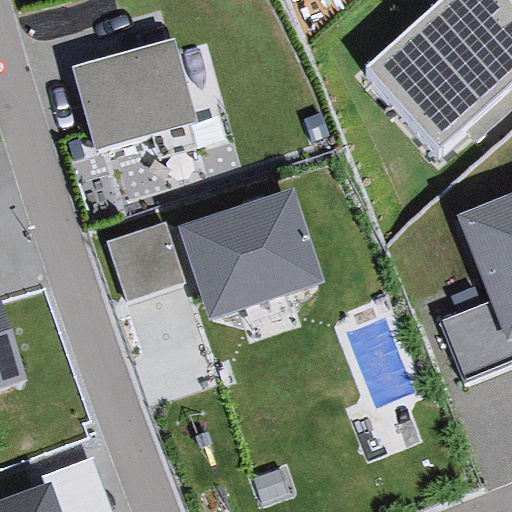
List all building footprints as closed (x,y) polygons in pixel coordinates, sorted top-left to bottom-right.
[(511,0),(453,0),(367,78),(441,159),(467,136),(478,148),(511,117),(511,0)] [(176,48),(73,75),(96,161),(199,133),(176,48)] [(326,292),(296,199),(180,236),(210,329),(326,292)] [(511,203),(459,225),(493,308),(445,328),(469,387),(511,369),(511,203)] [(186,287),(166,228),(107,247),(127,307),(186,287)] [(0,399),(30,389),(0,299),(0,399)] [(49,478),(54,492),(61,511),(112,511),(95,462),(49,478)] [(61,511),(54,492),(0,511),(61,511)]
